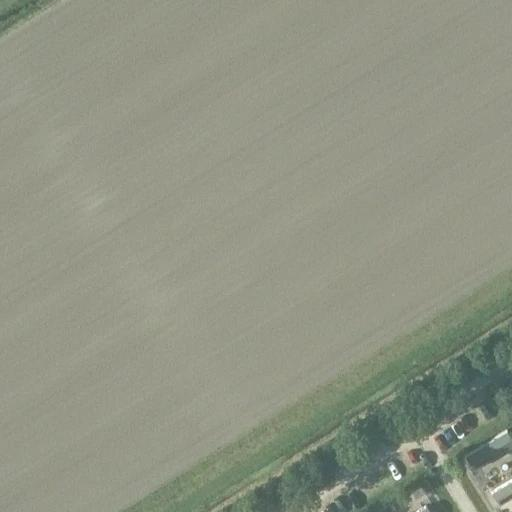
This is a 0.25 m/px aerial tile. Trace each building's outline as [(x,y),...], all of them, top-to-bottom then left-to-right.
[(477,445),(493,468),(511,454),(511,426),(509,423),(477,445)] [(511,501),(511,500),(511,473),(499,483),(511,501)] [(356,481),(361,502),(371,500),(367,479),(356,481)] [(343,490),(349,509),(359,506),(353,487),(343,490)] [(320,511),(345,511),(346,511),(342,497),(318,503),(320,511)] [(414,509),(413,507),(403,511),(440,511),(441,511),(434,499),(414,509)]
